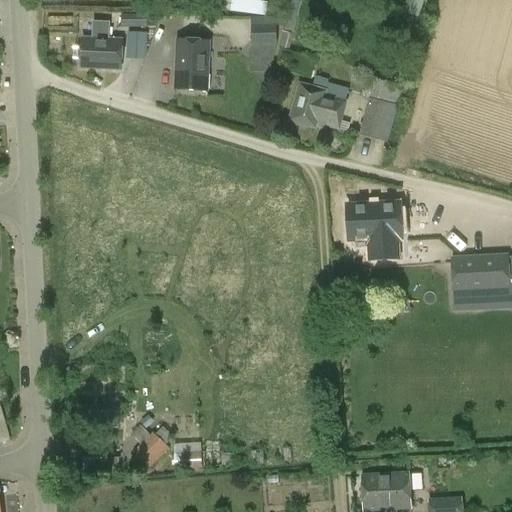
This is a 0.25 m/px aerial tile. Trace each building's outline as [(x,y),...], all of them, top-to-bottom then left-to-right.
[(289,54),(302,0),(291,0),(278,51),(289,54)] [(148,29),(147,16),(122,16),(122,29),(148,29)] [(277,45),(276,26),(251,27),(251,50),(261,60),(273,61),(277,45)] [(79,71),(99,71),(122,72),(123,39),(81,38),(79,71)] [(175,40),(173,92),(209,94),(211,42),(175,40)] [(315,80),(313,88),(299,85),(289,121),(296,123),(295,124),(306,127),(306,126),(315,128),(316,123),(338,129),(345,102),(349,89),(336,86),(338,75),(335,74),(331,84),(315,80)] [(388,143),(402,88),(365,78),(360,98),(369,100),(360,136),(388,143)] [(415,231),(402,231),(400,202),(349,205),(351,243),(383,241),(384,262),(416,261),(415,231)] [(509,261),(448,261),(449,295),(509,296),(509,261)] [(153,433),(149,436),(140,426),(130,434),(140,445),(133,452),(149,469),(154,463),(155,464),(169,449),(169,448),(166,445),(174,438),(163,427),(154,434),(153,433)] [(201,469),(200,441),(180,442),(181,453),(171,454),(172,470),(201,469)] [(363,511),(367,511),(411,510),(409,473),(361,476),(363,511)] [(428,511),(462,511),(462,499),(428,501),(428,511)]
